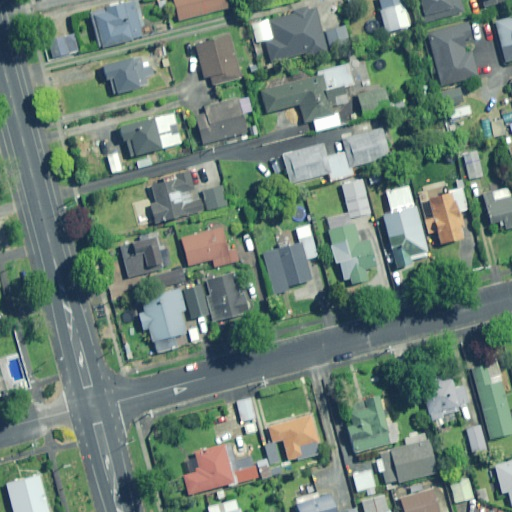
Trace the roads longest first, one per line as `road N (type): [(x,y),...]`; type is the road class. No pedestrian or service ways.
road 1 (residential): [(93,406),(511,298)]
road 2 (secondary): [(93,406),(0,52)]
